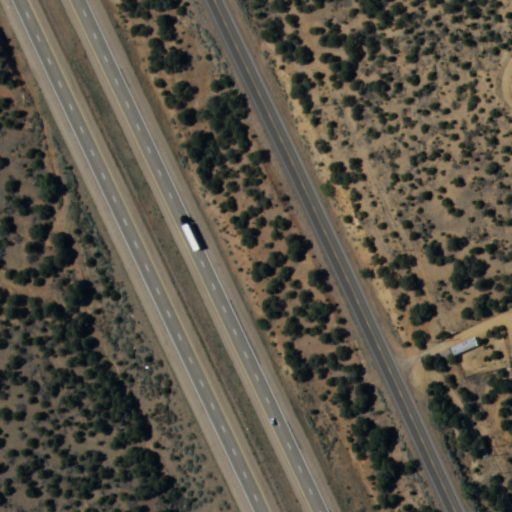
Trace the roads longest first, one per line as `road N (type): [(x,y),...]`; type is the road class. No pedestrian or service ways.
road 1 (motorway): [(320,511),(75,0)]
road 2 (motorway): [(18,0),(263,511)]
road 3 (secondary): [(453,511),(211,0)]
